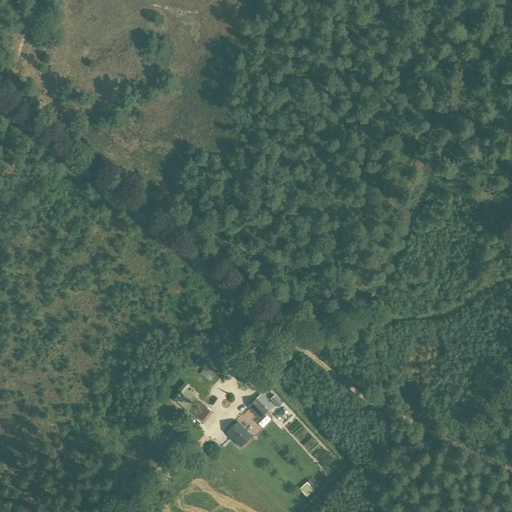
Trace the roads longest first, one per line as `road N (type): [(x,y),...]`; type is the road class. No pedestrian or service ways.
road 1 (track): [(0,114),(385,411)]
road 2 (track): [(507,0),(364,315),(326,327),(276,304),(264,318)]
road 3 (track): [(385,411),(511,464)]
road 4 (track): [(37,0),(0,110)]
